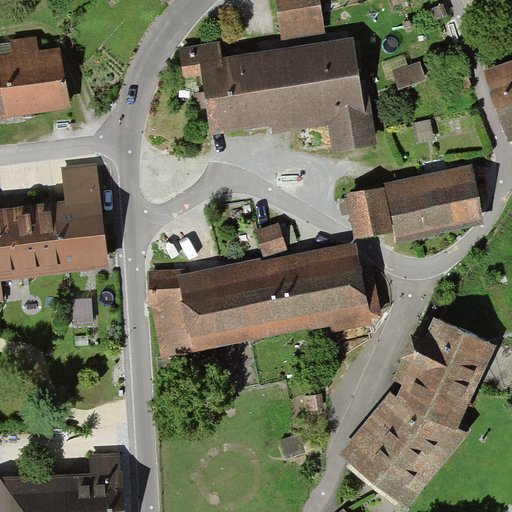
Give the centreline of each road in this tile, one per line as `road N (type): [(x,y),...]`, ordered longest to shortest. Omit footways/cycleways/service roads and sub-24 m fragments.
road 1 (tertiary): [(199,0),(153,55),(128,124),(150,511)]
road 2 (unclassified): [(314,511),(422,281),(485,227),(511,181)]
road 3 (residential): [(454,0),(500,146),(511,157)]
